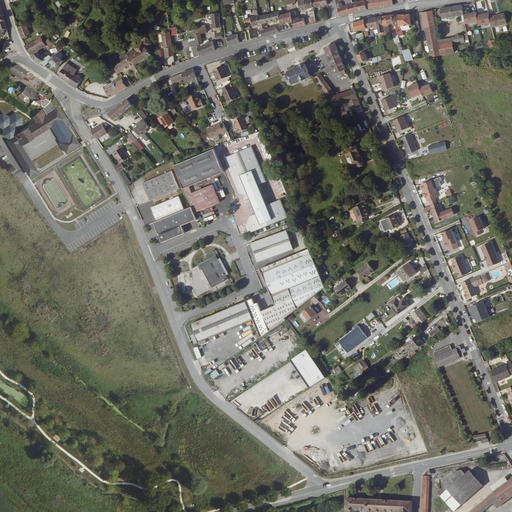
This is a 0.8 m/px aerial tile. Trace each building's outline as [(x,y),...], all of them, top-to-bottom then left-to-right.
[(258,16),(256,0),(250,0),(252,10),(255,10),(256,14),(254,14),(255,15),(256,15),(256,16),(247,17),(247,15),(244,15),(245,19),(247,23),(252,21),(254,26),(260,25),(260,24),(258,16)] [(309,7),(307,0),(303,0),(300,1),(301,9),(309,7)] [(315,11),(315,7),(313,0),(307,0),(309,7),(313,7),(314,11),(315,11)] [(346,14),(351,12),(348,3),(353,2),(353,1),(352,0),(337,0),(336,0),(341,15),(346,14)] [(368,8),(367,7),(365,0),(360,0),(358,1),(357,0),(354,0),(353,1),(353,2),(348,3),(351,12),(368,8)] [(463,2),(440,7),(443,18),(447,18),(447,15),(449,15),(464,13),(463,2)] [(294,27),(306,24),(304,17),(299,18),(298,14),(297,15),(293,5),(294,3),(289,4),(291,12),(293,21),(294,27)] [(422,10),(430,55),(440,53),(435,23),(434,16),(433,8),(422,10)] [(267,14),(258,16),(260,24),(264,23),(280,18),(280,14),(279,11),(277,11),(271,13),(267,14)] [(400,38),(403,37),(402,34),(404,33),(401,24),(410,23),(410,20),(414,19),(413,11),(400,13),(400,19),(398,19),(398,23),(396,24),(398,31),(400,38)] [(291,12),(280,14),(280,18),(282,24),(293,21),(291,12)] [(395,22),(393,13),(380,15),(384,31),(382,32),(382,33),(390,32),(388,23),(395,22)] [(464,13),(449,15),(450,24),(465,21),(464,13)] [(505,13),(490,16),(492,26),(507,23),(505,13)] [(379,25),(381,32),(382,32),(384,31),(380,15),(376,16),(378,25),(379,25)] [(24,16),(16,20),(22,36),(30,32),(24,16)] [(368,28),(378,25),(376,16),(365,19),(368,28)] [(11,34),(6,17),(0,18),(0,26),(8,33),(11,34)] [(351,31),(368,28),(365,19),(349,22),(351,31)] [(171,29),(171,31),(172,35),(179,33),(191,31),(189,25),(171,29)] [(196,37),(197,40),(191,41),(192,45),(193,45),(196,57),(215,50),(213,42),(210,42),(209,39),(202,41),(201,33),(208,31),(207,25),(197,27),(198,32),(195,33),(194,34),(194,36),(196,35),(196,37)] [(265,26),(261,27),(262,36),(280,31),(275,26),(267,28),(267,26),(265,26)] [(252,29),(249,30),(251,39),(257,37),(255,29),(252,29)] [(36,38),(25,44),(26,46),(30,53),(44,45),(47,43),(46,42),(51,36),(48,31),(41,35),(36,38)] [(166,56),(174,54),(173,45),(172,35),(171,31),(161,33),(164,48),(165,48),(166,56)] [(233,31),(225,33),(226,37),(228,36),(229,45),(236,43),(234,34),(233,31)] [(400,40),(400,38),(398,31),(389,36),(392,45),(400,40)] [(172,35),(173,45),(177,44),(175,37),(180,36),(179,33),(172,35)] [(458,33),(455,33),(455,35),(452,36),(453,41),(460,39),(460,41),(464,40),(463,34),(458,35),(458,33)] [(141,38),(142,40),(146,45),(151,41),(146,34),(141,38)] [(52,35),(51,36),(46,42),(47,43),(44,45),(45,47),(47,45),(49,45),(52,42),(51,40),(54,38),(52,35)] [(401,42),(406,59),(411,58),(409,48),(406,48),(403,37),(400,38),(400,40),(401,42)] [(127,58),(115,65),(119,73),(135,64),(151,53),(146,45),(142,40),(134,44),(136,46),(133,48),(133,47),(124,53),(127,58)] [(439,42),(441,53),(454,50),(452,40),(439,42)] [(335,72),(344,68),(346,67),(336,42),(325,47),(335,72)] [(41,48),(31,54),(30,54),(31,56),(32,56),(33,58),(43,52),(41,48)] [(43,52),(33,58),(36,60),(41,63),(48,55),(46,53),(47,52),(44,50),(43,52)] [(365,51),(357,54),(360,62),(369,59),(365,51)] [(48,55),(41,63),(44,65),(50,59),(57,65),(63,58),(59,56),(60,54),(58,53),(58,54),(55,52),(52,55),(50,54),(48,55)] [(326,60),(324,56),(327,55),(326,53),(314,59),(317,66),(329,60),(328,59),(326,60)] [(373,58),(374,61),(387,57),(386,53),(379,55),(379,56),(373,58)] [(66,61),(58,74),(69,80),(74,72),(75,73),(77,68),(66,61)] [(299,66),(288,70),(289,72),(286,73),(288,79),(291,78),(293,82),(300,79),(300,80),(305,79),(304,78),(310,76),(305,62),(304,62),(299,64),(299,66)] [(364,71),(368,69),(370,68),(369,66),(372,64),(371,62),(363,65),(361,66),(364,71)] [(26,71),(15,64),(5,68),(21,78),(26,71)] [(224,65),(213,69),(217,80),(228,75),(224,65)] [(197,76),(194,68),(182,72),(185,81),(197,76)] [(370,87),(375,85),(368,69),(364,71),(370,87)] [(74,72),(69,80),(77,85),(82,78),(75,73),(74,72)] [(389,72),(377,75),(381,90),(393,86),(389,72)] [(329,97),(335,95),(319,73),(315,77),(329,97)] [(256,75),(244,81),(252,98),(270,89),(270,87),(273,86),(269,78),(266,80),(265,77),(258,80),(256,75)] [(123,78),(127,86),(131,84),(127,76),(123,78)] [(109,95),(109,96),(127,86),(123,78),(105,88),(106,90),(104,92),(107,96),(109,95)] [(430,82),(420,87),(424,95),(434,91),(430,82)] [(24,87),(18,83),(15,88),(21,92),(24,87)] [(230,86),(228,83),(222,86),(224,90),(223,91),(225,95),(226,95),(229,100),(237,95),(231,86),(230,86)] [(370,87),(375,99),(382,96),(377,84),(375,85),(370,87)] [(32,99),(36,93),(25,85),(24,87),(21,92),(32,99)] [(349,100),(358,97),(355,88),(335,95),(329,97),(334,102),(332,103),(334,105),(349,100)] [(197,95),(196,91),(187,95),(189,99),(188,99),(193,110),(204,105),(202,100),(201,101),(200,99),(198,95),(197,95)] [(386,110),(397,105),(398,92),(397,94),(395,91),(390,93),(391,94),(381,99),(383,103),(382,104),(383,106),(384,106),(386,110)] [(44,98),(36,93),(32,99),(39,104),(44,98)] [(127,97),(119,103),(125,111),(129,108),(133,104),(127,97)] [(362,105),(358,97),(349,100),(352,108),(362,105)] [(48,101),(44,98),(39,104),(42,106),(48,101)] [(5,137),(9,146),(17,142),(17,143),(51,124),(61,119),(62,118),(57,108),(55,109),(50,99),(48,101),(42,106),(31,116),(34,121),(5,137)] [(172,101),(168,103),(173,113),(177,111),(172,101)] [(114,108),(119,114),(119,115),(125,111),(119,103),(114,108)] [(138,105),(135,107),(145,119),(147,117),(138,105)] [(114,108),(109,112),(114,118),(119,114),(114,108)] [(159,117),(164,127),(174,121),(168,112),(167,112),(165,109),(158,114),(160,117),(159,117)] [(317,111),(313,112),(317,121),(321,120),(318,112),(317,111)] [(243,115),(233,120),(239,131),(248,127),(243,115)] [(403,115),(394,119),(399,131),(408,127),(403,115)] [(61,119),(51,124),(60,140),(70,135),(61,119)] [(138,125),(144,131),(150,126),(153,125),(153,124),(149,125),(145,119),(138,125)] [(226,130),(223,123),(220,124),(219,122),(210,126),(213,133),(222,129),(223,131),(226,130)] [(100,123),(90,129),(96,138),(106,132),(100,123)] [(146,140),(150,137),(144,131),(138,125),(134,128),(137,132),(135,133),(138,137),(141,135),(146,140)] [(130,137),(134,142),(137,139),(131,131),(128,135),(130,137)] [(410,133),(400,137),(407,153),(417,149),(410,133)] [(70,135),(60,140),(58,141),(64,151),(77,144),(72,134),(70,135)] [(445,141),(428,145),(430,153),(447,149),(445,141)] [(357,142),(345,147),(352,165),(357,163),(360,165),(364,163),(364,160),(357,142)] [(119,162),(120,161),(128,156),(121,146),(112,152),(119,162)] [(172,160),(184,189),(189,186),(223,171),(213,146),(180,157),(174,159),(172,160)] [(249,197),(252,204),(265,198),(259,185),(267,182),(252,146),(224,158),(238,193),(249,197)] [(114,165),(117,170),(123,167),(120,161),(119,162),(114,165)] [(124,170),(120,172),(128,185),(132,183),(124,170)] [(143,183),(150,201),(179,189),(171,171),(143,183)] [(421,185),(422,188),(423,188),(424,188),(425,192),(424,192),(427,201),(437,196),(435,192),(436,192),(430,179),(421,183),(421,185)] [(189,186),(184,189),(191,207),(194,213),(220,202),(213,184),(192,193),(189,186)] [(152,208),(158,222),(185,210),(179,197),(152,208)] [(252,204),(255,211),(267,205),(265,198),(252,204)] [(246,227),(249,233),(290,219),(281,199),(267,205),(255,211),(256,213),(250,216),(246,227)] [(439,200),(430,204),(431,208),(430,208),(436,221),(445,217),(439,200)] [(365,203),(353,208),(360,224),(368,221),(367,216),(365,209),(367,208),(365,203)] [(153,223),(162,243),(186,233),(183,225),(197,219),(194,213),(191,207),(185,210),(158,222),(153,223)] [(397,214),(388,218),(392,228),(401,224),(397,214)] [(484,228),(479,216),(470,220),(476,235),(481,233),(479,229),(484,228)] [(446,239),(445,241),(446,244),(448,245),(458,241),(452,227),(443,231),(445,236),(446,239)] [(291,239),(287,229),(251,242),(259,261),(294,247),(294,246),(291,239)] [(410,231),(403,234),(408,246),(415,243),(410,231)] [(500,263),(491,241),(481,246),(488,262),(487,263),(489,267),(500,263)] [(314,255),(311,248),(260,269),(272,296),(289,289),(298,310),(318,294),(327,287),(314,255)] [(228,280),(225,275),(217,259),(215,255),(199,263),(212,288),(228,280)] [(456,270),(457,272),(458,277),(468,273),(461,256),(451,260),(453,264),(452,264),(454,270),(456,270)] [(217,259),(225,275),(229,274),(220,258),(217,259)] [(410,260),(399,269),(407,279),(418,271),(410,260)] [(371,261),(360,269),(366,277),(377,268),(371,261)] [(420,267),(422,273),(429,270),(427,265),(420,267)] [(391,275),(388,272),(381,277),(384,281),(391,275)] [(489,281),(486,273),(480,275),(483,284),(489,281)] [(480,275),(461,283),(465,294),(464,295),(466,299),(478,295),(474,287),(483,284),(480,275)] [(348,279),(337,287),(343,294),(354,286),(348,279)] [(289,289),(272,296),(276,305),(261,311),(258,303),(255,304),(253,299),(246,302),(254,319),(262,338),(289,318),(288,317),(298,310),(289,289)] [(400,300),(397,295),(391,300),(399,311),(410,303),(405,296),(400,300)] [(474,314),(487,308),(483,301),(471,306),(473,310),(474,314)] [(254,319),(246,302),(192,325),(199,342),(254,319)] [(314,304),(306,311),(312,319),(320,313),(314,304)] [(421,304),(413,310),(421,321),(430,315),(421,304)] [(490,316),(487,308),(474,314),(476,317),(478,321),(490,316)] [(370,320),(376,315),(372,312),(367,317),(370,320)] [(360,325),(341,340),(349,351),(369,336),(360,325)] [(442,331),(438,326),(430,333),(434,338),(442,331)] [(418,336),(410,342),(412,346),(408,349),(411,353),(416,350),(425,344),(418,336)] [(436,356),(440,366),(461,356),(461,358),(465,356),(460,344),(455,347),(451,349),(449,345),(434,351),(436,356)] [(195,348),(199,358),(203,357),(199,346),(195,348)] [(307,348),(291,359),(311,387),(327,376),(307,348)] [(364,358),(358,363),(362,368),(368,363),(364,358)] [(510,373),(506,365),(506,363),(491,369),(496,380),(510,374),(510,373)] [(328,371),(330,376),(342,372),(340,366),(328,371)] [(263,406),(255,411),(259,417),(267,412),(263,406)] [(323,412),(327,420),(333,417),(329,410),(323,412)] [(333,468),(339,472),(342,465),(336,462),(333,468)] [(440,493),(454,510),(484,485),(471,469),(467,473),(463,469),(455,470),(443,480),(448,487),(440,493)] [(423,475),(421,511),(429,511),(431,475),(423,475)] [(494,489),(490,494),(494,501),(497,505),(507,498),(507,499),(509,498),(508,497),(511,495),(511,496),(511,495),(511,477),(510,478),(494,489)] [(482,511),(494,501),(490,494),(469,511),(482,511)] [(411,511),(412,500),(346,498),(345,511),(411,511)]
